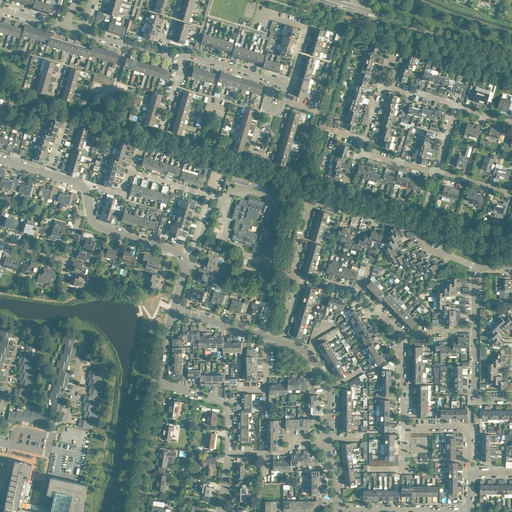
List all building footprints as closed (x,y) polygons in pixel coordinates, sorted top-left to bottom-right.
[(48,14),(50,5),(45,3),(42,12),(48,14)] [(163,12),(164,9),(155,7),(153,12),(164,15),(165,12),(163,12)] [(117,17),(118,14),(119,12),(108,9),(107,11),(109,12),(108,14),(117,17)] [(194,13),(192,12),(181,9),(180,12),(182,12),(181,14),(190,17),(193,18),(194,13)] [(102,18),(104,13),(98,11),(96,19),(101,20),(104,21),(105,19),(102,18)] [(158,18),(159,15),(150,13),(148,18),(159,21),(160,18),(158,18)] [(13,36),(17,22),(15,21),(14,26),(11,25),(8,35),(13,36)] [(19,38),(21,29),(18,28),(20,22),(17,22),(13,36),(19,38)] [(188,30),(190,25),(179,22),(178,24),(180,25),(179,27),(188,30)] [(155,28),(156,25),(147,23),(145,27),(156,31),(157,28),(155,28)] [(295,28),(286,25),(285,30),(295,34),(296,31),(295,31),(295,28)] [(27,37),(29,27),(24,26),(20,40),(22,41),(24,36),(27,37)] [(37,40),(40,31),(34,29),(30,43),(33,44),(34,39),(37,40)] [(185,40),(187,35),(176,31),(175,34),(177,35),(176,37),(185,40)] [(47,43),(50,34),(45,32),(41,46),(43,47),(45,42),(47,43)] [(88,49),(75,45),(70,44),(52,38),(54,33),(51,32),(50,34),(47,43),(48,43),(47,45),(68,52),(89,58),(90,55),(92,46),(93,44),(90,44),(88,49)] [(152,37),(153,35),(144,32),(142,37),(153,41),(154,38),(152,37)] [(206,45),(209,36),(203,34),(200,45),(203,46),(204,44),(206,45)] [(292,40),(292,38),(283,35),(282,40),(292,43),(293,41),(292,40)] [(176,39),(174,39),(173,41),(188,46),(189,41),(185,40),(176,37),(176,39)] [(216,48),(218,38),(213,37),(210,48),(213,48),(213,47),(216,48)] [(225,51),(228,41),(223,40),(220,51),(223,51),(223,50),(225,51)] [(289,50),(289,48),(280,45),(279,50),(289,53),(290,51),(289,50)] [(379,50),(381,50),(381,48),(372,45),(370,51),(376,53),(378,54),(379,50)] [(237,56),(239,47),(234,46),(231,56),(234,57),(234,56),(237,56)] [(100,58),(102,49),(97,48),(93,62),(95,63),(97,58),(100,58)] [(246,59),(249,50),(244,49),(241,59),(244,60),(244,59),(246,59)] [(375,57),(376,53),(370,51),(365,50),(363,53),(364,54),(363,56),(366,57),(376,60),(376,57),(375,57)] [(110,62),(113,52),(108,51),(103,65),(106,66),(107,61),(110,62)] [(118,54),(113,52),(110,62),(113,62),(112,68),(114,68),(118,54)] [(256,62),(259,53),(254,52),(251,62),(253,63),(254,62),(256,62)] [(129,69),(133,54),(131,54),(130,59),(126,58),(123,67),(129,69)] [(414,64),(416,58),(408,55),(406,59),(405,59),(404,61),(414,64)] [(315,64),(317,59),(306,56),(305,59),(307,59),(306,61),(315,64)] [(139,72),(143,57),(141,57),(140,62),(137,61),(134,70),(139,72)] [(375,62),(376,60),(366,57),(364,63),(372,65),(373,62),(375,62)] [(54,66),(55,63),(45,60),(44,65),(58,70),(59,68),(54,66)] [(150,75),(154,61),(152,60),(150,65),(147,64),(144,73),(150,75)] [(412,71),(414,64),(404,61),(403,64),(405,65),(404,68),(412,71)] [(371,68),(378,70),(379,67),(372,65),(364,63),(362,62),(361,65),(364,66),(362,69),(362,70),(369,72),(370,72),(371,68)] [(160,78),(164,64),(162,63),(161,68),(158,67),(155,76),(160,78)] [(316,70),(314,69),(303,66),(302,69),(304,69),(303,71),(312,74),(314,75),(316,70)] [(411,74),(412,71),(404,68),(401,67),(400,71),(396,70),(395,72),(408,76),(409,73),(411,74)] [(78,76),(80,70),(71,68),(70,71),(64,69),(64,71),(78,76)] [(194,87),(195,84),(199,69),(194,68),(193,71),(189,70),(187,78),(194,80),(192,86),(194,87)] [(202,80),(204,71),(199,69),(195,84),(197,84),(198,79),(202,80)] [(368,74),(369,72),(362,70),(362,69),(359,69),(357,78),(360,79),(368,81),(368,79),(371,80),(372,78),(370,77),(371,75),(368,74)] [(50,76),(51,73),(42,71),(41,76),(55,80),(56,78),(50,76)] [(77,81),(78,76),(64,71),(63,74),(68,75),(67,78),(77,81)] [(428,82),(431,73),(424,71),(422,81),(424,82),(425,80),(428,82)] [(215,74),(209,72),(205,87),(207,87),(209,82),(212,83),(215,74)] [(406,83),(408,76),(395,72),(394,79),(406,83)] [(222,89),(226,74),(220,73),(218,82),(221,83),(219,88),(222,89)] [(434,85),(437,75),(431,73),(428,82),(432,83),(432,84),(434,85)] [(228,85),(231,76),(226,74),(222,89),(224,89),(225,84),(228,85)] [(443,79),(444,77),(437,75),(434,85),(433,88),(436,89),(437,86),(437,85),(437,84),(441,85),(443,79)] [(309,84),(311,79),(300,76),(299,78),(301,79),(300,81),(309,84)] [(448,82),(449,82),(450,78),(447,76),(446,77),(444,76),(444,77),(443,79),(441,85),(439,91),(442,92),(443,88),(447,89),(448,82)] [(239,88),(241,79),(236,77),(232,92),(234,92),(236,87),(239,88)] [(75,86),(77,81),(67,78),(67,81),(61,80),(61,82),(75,86)] [(375,90),(376,88),(372,86),(370,84),(367,83),(368,81),(360,79),(358,85),(367,88),(372,89),(375,90)] [(249,91),(252,82),(247,80),(242,95),(244,95),(246,90),(249,91)] [(490,80),(489,83),(492,84),(490,91),(490,92),(494,93),(498,82),(490,80)] [(47,87),(48,84),(39,81),(38,86),(52,90),(53,88),(47,87)] [(460,91),(463,92),(465,85),(462,84),(461,86),(458,85),(459,82),(455,81),(454,84),(455,84),(452,94),(455,95),(454,96),(455,96),(455,95),(458,97),(460,91)] [(74,91),(75,86),(61,82),(60,84),(65,86),(64,89),(74,91)] [(454,84),(449,82),(448,82),(447,89),(446,90),(450,92),(449,93),(452,94),(455,84),(454,84)] [(119,84),(118,89),(128,92),(129,87),(119,84)] [(262,85),(257,84),(253,98),(255,98),(256,93),(260,94),(262,85)] [(365,89),(366,88),(367,88),(358,85),(356,84),(354,91),(362,93),(363,91),(366,92),(367,90),(365,89)] [(46,91),(51,93),(52,90),(38,86),(36,92),(45,94),(46,91)] [(306,94),(308,89),(297,86),(296,88),(298,89),(297,91),(306,94)] [(191,98),(193,93),(184,90),(183,94),(178,92),(177,94),(191,98)] [(372,103),(372,100),(364,98),(365,96),(362,95),(362,93),(354,91),(352,97),(372,103)] [(479,102),(486,104),(487,101),(492,103),(494,93),(490,92),(489,95),(475,91),(472,101),(479,103),(479,102)] [(70,102),(72,96),(58,92),(57,94),(62,96),(61,99),(70,102)] [(161,98),(162,95),(153,92),(151,98),(165,102),(166,100),(161,98)] [(190,104),(191,98),(177,94),(176,96),(182,98),(181,101),(190,104)] [(387,97),(386,100),(396,103),(398,96),(390,94),(389,98),(387,97)] [(371,105),(372,103),(352,97),(351,103),(359,106),(359,104),(362,105),(363,103),(366,104),(371,105)] [(501,109),(508,111),(509,108),(511,109),(511,97),(510,101),(500,98),(497,108),(501,110),(501,109)] [(394,109),(396,103),(386,100),(386,103),(387,103),(386,107),(388,107),(394,109)] [(158,109),(159,106),(149,103),(148,108),(162,112),(163,110),(158,109)] [(358,108),(359,106),(351,103),(349,110),(350,110),(358,112),(359,111),(360,111),(361,109),(358,108)] [(413,116),(416,108),(414,107),(415,104),(412,103),(412,105),(410,104),(407,114),(413,116)] [(187,114),(188,109),(174,104),(173,107),(179,108),(178,111),(187,114)] [(419,117),(422,108),(421,107),(421,106),(419,105),(418,108),(416,108),(413,116),(419,117)] [(426,118),(429,110),(427,109),(428,106),(425,105),(425,107),(423,106),(422,108),(419,117),(423,118),(423,117),(426,118)] [(396,109),(394,109),(388,107),(386,111),(385,110),(384,113),(394,116),(396,109)] [(433,118),(436,110),(434,109),(434,108),(432,107),(431,110),(429,110),(426,118),(433,120),(433,118)] [(437,111),(436,110),(433,118),(442,121),(445,109),(438,107),(437,111)] [(253,114),(254,111),(245,108),(243,114),(257,118),(258,116),(253,114)] [(360,113),(358,112),(350,110),(348,116),(356,119),(357,117),(360,118),(361,115),(359,115),(360,113)] [(301,114),(292,111),(291,115),(285,113),(285,115),(299,119),(300,119),(301,119),(302,119),(302,118),(303,118),(303,117),(303,116),(303,115),(302,115),(302,114),(301,114)] [(155,119),(156,116),(146,113),(145,118),(159,123),(160,120),(155,119)] [(397,116),(394,116),(384,113),(383,115),(382,119),(384,119),(392,122),(395,123),(397,116)] [(57,121),(57,118),(49,115),(46,123),(58,127),(60,128),(61,125),(59,125),(60,122),(61,122),(57,121)] [(184,124),(185,119),(171,115),(170,117),(175,118),(175,122),(184,124)] [(302,120),(299,119),(285,115),(284,117),(289,119),(288,122),(298,124),(300,125),(302,120)] [(356,121),(356,119),(348,116),(346,123),(348,123),(356,125),(356,124),(358,124),(359,122),(356,121)] [(153,123),(159,125),(159,123),(145,118),(143,124),(152,126),(153,123)] [(250,125),(251,122),(242,119),(240,124),(254,128),(255,126),(250,125)] [(390,128),(392,122),(384,119),(383,123),(381,123),(380,125),(384,126),(390,128)] [(57,130),(58,127),(46,123),(46,126),(49,127),(48,129),(57,132),(58,133),(59,130),(57,130)] [(355,127),(356,125),(348,123),(346,129),(356,132),(356,130),(358,131),(358,128),(355,127)] [(481,125),(477,124),(474,123),(473,125),(468,124),(466,129),(465,129),(465,130),(466,130),(464,135),(477,139),(481,125)] [(181,135),(182,129),(168,125),(167,127),(172,129),(171,132),(181,135)] [(294,135),(296,130),(282,125),(281,128),(286,129),(285,132),(294,135)] [(392,129),(390,128),(384,126),(383,130),(381,129),(380,132),(390,135),(392,129)] [(56,135),(57,132),(48,129),(45,128),(43,134),(50,136),(57,138),(57,135),(56,135)] [(500,136),(501,132),(491,128),(490,131),(489,131),(489,132),(487,131),(486,136),(499,140),(498,141),(503,142),(504,137),(500,136)] [(247,135),(248,132),(238,129),(237,135),(251,139),(252,137),(247,135)] [(435,136),(436,134),(423,130),(421,137),(429,139),(430,137),(433,138),(434,136),(435,136)] [(84,139),(86,134),(78,131),(77,134),(74,133),(74,132),(68,131),(67,134),(76,137),(84,139)] [(49,139),(50,136),(43,134),(38,132),(37,134),(40,135),(40,138),(49,141),(50,142),(51,139),(49,139)] [(393,136),(390,135),(380,132),(380,135),(381,135),(380,139),(381,139),(391,142),(393,136)] [(9,140),(10,137),(8,136),(7,139),(4,139),(1,147),(1,149),(3,150),(4,148),(6,149),(9,140)] [(297,141),(293,140),(279,136),(278,138),(283,139),(282,143),(291,145),(296,147),(297,141)] [(48,144),(49,141),(40,138),(37,137),(35,142),(38,143),(47,146),(49,147),(49,144),(48,144)] [(429,141),(429,139),(421,137),(420,143),(421,143),(429,146),(430,144),(431,144),(432,142),(429,141)] [(14,142),(15,139),(13,138),(12,141),(9,140),(6,149),(6,151),(8,151),(9,150),(11,150),(12,151),(14,142)] [(126,146),(128,141),(117,138),(116,143),(126,146)] [(389,149),(391,142),(381,139),(381,142),(382,142),(381,146),(389,149)] [(16,154),(20,140),(18,140),(17,142),(14,142),(12,151),(11,150),(11,152),(13,153),(14,151),(17,152),(16,154)] [(244,145),(244,142),(235,140),(234,145),(248,149),(249,147),(244,145)] [(81,150),(83,144),(75,142),(74,144),(70,143),(71,142),(65,141),(64,145),(66,145),(81,150)] [(46,149),(47,146),(38,143),(35,142),(34,145),(37,146),(37,148),(36,149),(45,151),(45,152),(47,152),(48,149),(46,149)] [(125,151),(126,146),(116,143),(114,148),(117,149),(125,151)] [(431,146),(429,146),(421,143),(419,149),(427,152),(428,150),(431,151),(432,148),(430,148),(431,146)] [(341,144),(340,151),(349,153),(350,151),(348,150),(350,147),(341,144)] [(83,150),(81,150),(66,145),(65,149),(72,151),(72,150),(74,150),(73,153),(81,156),(83,150)] [(242,150),(247,151),(248,149),(234,145),(232,150),(241,153),(242,150)] [(293,151),(290,151),(276,146),(275,148),(280,150),(279,153),(288,156),(291,157),(293,151)] [(465,169),(467,160),(468,160),(469,157),(473,158),(476,149),(468,146),(464,158),(460,157),(458,161),(455,160),(453,165),(465,169)] [(45,154),(45,152),(45,151),(36,149),(37,148),(34,148),(33,150),(36,151),(35,154),(44,157),(46,157),(46,155),(45,154)] [(430,160),(431,157),(431,155),(427,154),(427,152),(419,149),(417,149),(415,155),(419,156),(427,159),(430,160)] [(347,156),(348,156),(349,153),(340,151),(338,157),(343,159),(346,159),(347,156)] [(34,156),(33,159),(32,159),(31,162),(37,163),(38,161),(44,162),(45,160),(43,159),(44,157),(35,154),(32,153),(31,155),(34,156)] [(493,161),(496,162),(498,155),(493,153),(491,159),(490,158),(485,157),(485,158),(483,158),(481,166),(482,167),(482,168),(486,169),(486,171),(489,172),(493,161)] [(342,162),(343,159),(338,157),(335,156),(332,155),(330,161),(343,165),(346,166),(346,163),(343,162),(343,163),(342,162)] [(146,167),(150,157),(148,156),(147,158),(144,157),(141,166),(146,167)] [(426,161),(427,159),(419,156),(417,163),(427,166),(427,164),(429,164),(429,162),(426,161)] [(285,166),(287,161),(272,157),(272,159),(277,160),(276,163),(285,166)] [(122,162),(118,161),(113,159),(110,158),(109,164),(117,166),(117,164),(126,167),(127,164),(122,162)] [(342,168),(343,165),(330,161),(329,165),(332,165),(331,169),(339,171),(340,167),(342,168)] [(82,167),(78,166),(70,164),(68,169),(77,171),(80,172),(82,167)] [(125,169),(117,166),(109,164),(107,169),(115,171),(116,169),(124,172),(125,169)] [(363,177),(365,170),(365,168),(363,168),(364,165),(362,164),(361,166),(359,165),(356,175),(363,176),(363,177)] [(75,177),(77,171),(68,169),(65,168),(62,167),(61,170),(68,172),(67,174),(75,177)] [(382,182),(388,184),(390,176),(388,175),(389,172),(388,171),(389,168),(388,168),(386,167),(384,174),(382,182)] [(343,172),(339,171),(331,169),(330,168),(328,174),(324,173),(323,176),(335,180),(335,177),(339,178),(340,174),(342,175),(343,172)] [(369,180),(372,170),(370,170),(370,168),(368,168),(367,171),(365,170),(363,177),(363,176),(362,178),(369,180)] [(400,189),(401,186),(404,177),(402,177),(402,174),(401,173),(402,169),(400,168),(398,171),(397,176),(395,184),(394,186),(394,187),(400,189)] [(495,168),(493,175),(496,176),(496,178),(507,181),(508,178),(508,179),(508,177),(509,173),(501,171),(501,169),(495,168)] [(184,181),(188,170),(182,169),(179,180),(184,181)] [(375,182),(377,174),(375,173),(376,170),(374,169),(373,171),(372,170),(369,180),(375,182)] [(414,189),(416,181),(414,181),(415,177),(413,177),(415,170),(413,169),(412,173),(412,172),(410,178),(407,187),(414,189)] [(190,183),(192,174),(193,172),(188,170),(184,181),(190,183)] [(382,182),(384,174),(382,173),(383,172),(380,171),(379,174),(377,174),(375,182),(381,184),(382,182)] [(4,192),(8,179),(4,178),(5,175),(0,173),(0,186),(2,187),(1,191),(4,192)] [(203,187),(205,181),(202,180),(203,175),(198,173),(197,176),(195,185),(203,187)] [(395,184),(397,176),(395,175),(396,174),(393,173),(392,176),(390,176),(388,184),(394,186),(395,184)] [(121,183),(122,179),(114,177),(105,174),(104,180),(112,182),(113,180),(116,181),(121,183)] [(410,178),(408,177),(409,176),(406,175),(406,178),(404,177),(401,186),(407,187),(410,178)] [(135,195),(138,186),(135,185),(137,178),(134,177),(130,193),(135,195)] [(15,191),(19,179),(13,178),(12,181),(9,180),(9,179),(8,179),(4,192),(8,193),(9,189),(15,191)] [(23,198),(27,185),(23,183),(24,181),(19,179),(15,191),(21,193),(20,197),(23,198)] [(140,198),(140,196),(145,180),(142,179),(140,186),(138,186),(135,195),(134,196),(140,198)] [(421,179),(420,179),(419,179),(418,182),(416,181),(414,189),(420,191),(419,194),(422,194),(425,185),(422,185),(423,182),(421,181),(421,179)] [(35,195),(39,183),(35,182),(35,184),(33,183),(31,186),(28,185),(27,185),(23,198),(27,199),(28,195),(31,196),(32,194),(35,195)] [(150,199),(155,183),(153,182),(150,190),(148,189),(145,198),(150,199)] [(44,201),(47,188),(43,187),(44,184),(39,183),(35,195),(41,196),(40,200),(44,201)] [(161,202),(166,186),(163,185),(161,193),(158,192),(156,201),(161,202)] [(457,200),(460,190),(445,185),(442,196),(457,200)] [(166,204),(169,195),(166,194),(168,187),(166,186),(161,202),(166,204)] [(54,200),(58,188),(52,187),(51,190),(48,189),(48,188),(47,188),(44,201),(47,202),(48,198),(54,200)] [(63,207),(66,194),(62,193),(63,190),(58,188),(54,200),(60,202),(59,206),(63,207)] [(478,205),(477,208),(481,209),(484,200),(480,199),(481,196),(468,192),(467,196),(467,195),(466,197),(467,197),(466,200),(470,201),(470,203),(478,205)] [(73,206),(77,194),(71,193),(71,196),(67,195),(67,194),(66,194),(63,207),(66,208),(67,204),(73,206)] [(112,198),(113,195),(107,193),(106,196),(101,195),(101,198),(105,199),(105,202),(114,204),(115,199),(112,198)] [(189,205),(194,207),(196,201),(188,198),(187,202),(181,200),(180,205),(189,208),(189,205)] [(267,243),(267,242),(271,230),(263,228),(261,235),(248,231),(252,219),(256,221),(257,218),(261,219),(261,221),(269,223),(273,208),(264,205),(264,202),(249,198),(248,201),(241,198),(239,205),(237,204),(232,219),(236,220),(233,230),(235,230),(232,239),(244,243),(244,244),(253,247),(252,251),(260,253),(261,249),(269,251),(271,245),(267,243)] [(114,204),(105,202),(100,200),(99,203),(104,204),(103,207),(112,209),(114,204)] [(508,204),(506,203),(503,202),(502,205),(491,202),(488,210),(495,212),(494,216),(504,219),(507,208),(508,204)] [(110,215),(112,209),(103,207),(98,205),(97,208),(102,209),(101,212),(110,215)] [(335,212),(322,208),(321,211),(320,210),(319,213),(317,213),(318,212),(314,211),(313,214),(327,218),(328,215),(333,217),(335,212)] [(113,215),(110,215),(101,212),(97,210),(96,213),(101,215),(100,217),(103,218),(103,221),(102,221),(111,224),(111,223),(110,223),(111,220),(112,220),(113,215)] [(8,228),(12,215),(8,214),(7,217),(4,217),(6,213),(2,212),(0,218),(0,230),(0,231),(1,229),(3,230),(4,226),(7,227),(7,228),(8,228)] [(137,226),(139,217),(140,216),(135,214),(134,216),(132,225),(137,226)] [(326,223),(327,218),(313,214),(313,216),(316,217),(316,216),(318,217),(317,220),(326,223)] [(17,233),(20,221),(14,219),(15,216),(12,215),(8,228),(12,229),(11,232),(17,233)] [(185,221),(190,222),(190,219),(186,218),(177,215),(174,215),(173,220),(175,221),(184,223),(185,221)] [(38,233),(39,227),(33,225),(35,218),(32,217),(31,221),(27,233),(31,235),(30,237),(36,239),(38,233)] [(27,233),(31,221),(27,220),(26,223),(20,221),(17,233),(22,235),(23,232),(26,233),(27,233)] [(65,229),(67,224),(55,220),(53,226),(46,224),(45,228),(62,233),(63,228),(65,229)] [(158,223),(150,220),(147,229),(152,231),(153,231),(155,232),(158,223)] [(189,225),(184,223),(175,221),(174,225),(174,226),(180,227),(180,228),(182,229),(183,226),(188,227),(189,225)] [(346,228),(347,224),(341,222),(337,235),(342,236),(345,237),(348,229),(346,228)] [(179,230),(180,228),(180,227),(174,226),(174,225),(171,224),(169,230),(178,233),(186,235),(187,232),(179,230)] [(323,233),(324,228),(311,224),(310,226),(313,227),(313,226),(315,227),(314,230),(323,233)] [(405,229),(404,226),(400,225),(390,230),(393,234),(394,237),(402,233),(401,231),(405,229)] [(61,243),(63,238),(63,237),(60,237),(61,233),(62,233),(45,228),(40,226),(39,227),(38,233),(44,235),(45,231),(49,232),(47,239),(61,243)] [(377,242),(381,229),(375,227),(374,231),(372,231),(370,239),(373,240),(377,242)] [(351,230),(348,229),(345,237),(342,236),(341,241),(345,242),(348,243),(351,235),(349,234),(351,230)] [(185,238),(177,235),(178,233),(169,230),(168,236),(172,237),(170,242),(183,245),(185,238)] [(370,239),(372,231),(369,230),(368,235),(366,234),(364,242),(367,243),(367,244),(371,245),(373,240),(370,239)] [(320,243),(322,238),(308,233),(307,236),(310,237),(311,236),(312,236),(311,240),(320,243)] [(364,242),(366,234),(363,233),(362,238),(360,237),(358,246),(361,246),(361,247),(365,248),(367,244),(367,243),(364,242)] [(404,235),(402,233),(394,237),(393,234),(388,237),(391,241),(392,243),(400,239),(399,238),(404,235)] [(354,236),(351,235),(348,243),(345,242),(344,247),(352,249),(354,241),(352,240),(354,236)] [(91,239),(82,236),(81,240),(85,241),(83,247),(95,250),(97,243),(91,241),(91,239)] [(358,246),(360,237),(357,237),(356,241),(354,241),(352,249),(359,251),(361,247),(361,246),(358,246)] [(402,242),(400,239),(392,243),(391,241),(386,243),(389,247),(390,250),(398,246),(397,244),(402,242)] [(318,255),(320,250),(306,246),(305,249),(309,250),(309,249),(310,249),(309,253),(318,255)] [(400,249),(398,246),(390,250),(389,247),(384,250),(388,257),(396,252),(395,251),(400,249)] [(114,259),(116,252),(108,249),(106,254),(103,253),(101,261),(103,261),(105,260),(106,257),(114,259)] [(91,252),(82,250),(81,253),(79,252),(78,254),(77,254),(75,258),(85,261),(87,257),(89,258),(91,252)] [(209,250),(207,256),(210,257),(209,260),(218,263),(222,264),(223,260),(222,258),(220,257),(217,256),(218,253),(209,250)] [(131,257),(132,253),(124,251),(122,258),(125,259),(124,262),(129,263),(128,264),(132,265),(134,258),(131,257)] [(397,254),(396,252),(388,257),(392,264),(396,261),(397,261),(395,258),(403,254),(401,252),(397,254)] [(7,256),(7,255),(3,254),(0,265),(0,271),(3,272),(4,269),(5,269),(6,267),(17,270),(20,262),(20,261),(8,258),(9,257),(7,256)] [(404,256),(403,254),(395,258),(397,261),(396,261),(399,266),(403,263),(402,260),(409,256),(408,254),(404,256)] [(155,268),(158,269),(160,262),(157,261),(158,259),(144,255),(142,260),(147,261),(146,266),(145,269),(154,271),(155,268)] [(410,258),(409,256),(402,260),(403,263),(405,268),(409,265),(410,265),(408,262),(416,258),(414,255),(410,258)] [(316,265),(317,260),(303,256),(302,258),(306,259),(307,259),(306,262),(316,265)] [(417,260),(416,258),(408,262),(410,265),(409,265),(412,269),(416,267),(415,264),(422,260),(421,257),(417,260)] [(423,262),(422,260),(415,264),(416,267),(418,271),(420,270),(423,269),(421,266),(429,262),(427,259),(423,262)] [(216,270),(218,263),(209,260),(208,264),(205,263),(204,269),(210,271),(209,271),(212,272),(213,269),(216,270)] [(331,275),(335,261),(333,260),(332,264),(329,263),(326,272),(329,273),(329,274),(331,275)] [(74,261),(72,265),(75,266),(74,271),(84,274),(86,268),(81,267),(82,263),(74,261)] [(341,278),(345,264),(346,261),(343,261),(342,267),(339,266),(336,275),(339,276),(339,277),(341,278)] [(430,264),(429,262),(421,266),(423,269),(420,270),(422,274),(423,274),(425,273),(429,271),(428,268),(435,264),(434,261),(430,264)] [(446,264),(444,261),(436,266),(435,264),(428,268),(429,271),(431,275),(436,273),(434,270),(446,264)] [(39,264),(38,264),(31,262),(30,265),(24,263),(21,273),(30,276),(31,274),(36,275),(39,264)] [(364,276),(367,265),(362,263),(360,269),(358,275),(364,276)] [(351,281),(356,264),(353,264),(351,270),(349,269),(346,278),(349,278),(348,280),(351,281)] [(356,281),(358,275),(360,269),(357,268),(358,265),(356,264),(351,281),(353,281),(353,280),(356,281)] [(313,272),(314,270),(300,266),(299,268),(303,269),(304,269),(303,272),(317,276),(318,274),(313,272)] [(57,272),(44,268),(43,272),(39,271),(36,282),(44,284),(45,279),(50,281),(48,285),(52,287),(57,272)] [(209,274),(209,271),(210,271),(204,269),(200,268),(198,274),(201,275),(200,278),(198,278),(197,278),(210,282),(211,275),(209,274)] [(148,280),(146,286),(154,288),(156,282),(154,281),(156,275),(148,273),(147,277),(146,276),(145,279),(146,279),(148,280)] [(70,284),(80,287),(82,280),(84,281),(85,278),(75,275),(74,278),(72,277),(70,284)] [(368,292),(378,282),(381,279),(379,277),(377,280),(374,277),(371,277),(370,281),(371,282),(365,287),(367,289),(366,290),(368,292)] [(505,291),(505,277),(496,277),(496,291),(500,291),(500,301),(505,301),(505,291)] [(373,294),(379,288),(377,286),(380,284),(378,282),(368,292),(370,294),(371,292),(373,294)] [(460,289),(460,286),(452,286),(452,283),(447,283),(447,288),(447,291),(455,291),(455,289),(460,289)] [(319,292),(320,288),(308,284),(307,286),(305,292),(315,294),(316,291),(319,292)] [(375,299),(385,289),(384,287),(381,290),(379,288),(373,294),(375,296),(373,297),(375,299)] [(198,299),(200,290),(194,288),(194,290),(190,289),(187,299),(194,301),(195,298),(198,299)] [(218,302),(221,293),(222,288),(220,288),(219,288),(218,288),(217,288),(216,288),(216,289),(215,289),(215,290),(214,291),(213,294),(210,293),(206,305),(210,306),(211,303),(214,304),(215,301),(218,302)] [(455,294),(455,291),(447,291),(447,288),(442,288),(442,293),(442,296),(451,296),(451,294),(455,294)] [(382,300),(386,295),(385,294),(387,291),(385,289),(375,299),(377,301),(378,300),(380,302),(382,300)] [(206,305),(210,293),(200,290),(198,299),(201,300),(200,303),(206,305)] [(229,300),(229,301),(229,299),(226,298),(227,295),(221,293),(218,302),(221,303),(220,306),(227,307),(229,300)] [(385,305),(395,295),(393,293),(391,295),(389,293),(386,295),(382,300),(384,302),(383,303),(385,305)] [(389,307),(398,299),(396,297),(397,296),(395,295),(385,305),(386,306),(387,305),(389,307)] [(333,308),(335,299),(333,299),(333,297),(330,296),(326,310),(329,311),(330,307),(333,308)] [(392,312),(402,302),(403,301),(399,298),(398,299),(389,307),(391,309),(390,310),(392,312)] [(236,310),(239,301),(233,299),(232,301),(229,301),(229,300),(227,307),(226,310),(232,311),(233,309),(236,310)] [(345,302),(343,302),(342,302),(343,300),(341,299),(336,313),(339,314),(340,310),(343,311),(345,302)] [(245,315),(246,313),(249,304),(250,301),(246,300),(245,302),(239,301),(236,310),(240,311),(239,313),(245,315)] [(268,310),(269,307),(265,306),(266,304),(265,303),(260,301),(259,304),(256,313),(256,314),(259,315),(259,317),(262,318),(261,321),(267,323),(270,311),(268,310)] [(311,307),(312,304),(303,301),(301,306),(312,309),(312,307),(311,307)] [(256,313),(259,304),(252,302),(252,305),(249,304),(246,313),(252,315),(253,312),(256,313)] [(396,314),(403,308),(401,306),(404,304),(402,302),(392,312),(393,314),(394,313),(396,314)] [(350,319),(362,312),(361,310),(356,312),(353,307),(349,310),(350,313),(347,314),(350,319)] [(399,319),(409,309),(407,308),(405,310),(403,308),(396,314),(398,316),(397,317),(399,319)] [(403,322),(410,315),(408,314),(411,311),(409,309),(399,319),(400,321),(402,320),(403,322)] [(311,314),(309,314),(300,311),(298,316),(309,319),(310,318),(311,315),(311,314)] [(363,314),(362,312),(350,319),(352,324),(360,319),(359,317),(363,314)] [(406,326),(416,317),(414,315),(412,317),(410,315),(403,322),(405,324),(404,325),(406,326)] [(309,324),(310,319),(309,319),(298,316),(297,319),(296,319),(296,318),(293,317),(292,319),(306,323),(309,324)] [(411,329),(417,323),(415,321),(418,318),(416,317),(406,326),(407,328),(409,327),(411,329)] [(460,324),(460,318),(447,318),(447,326),(456,326),(456,324),(460,324)] [(502,323),(505,321),(501,318),(496,323),(502,330),(503,328),(507,332),(509,330),(502,323)] [(511,326),(509,323),(511,321),(508,318),(505,321),(502,323),(509,330),(510,328),(511,329),(511,326)] [(304,328),(306,323),(292,319),(291,322),(295,323),(295,322),(296,322),(295,326),(304,328)] [(355,328),(367,321),(366,319),(362,321),(360,319),(352,324),(355,328)] [(369,323),(367,321),(355,328),(358,332),(365,328),(364,325),(369,323)] [(501,331),(502,330),(496,323),(494,321),(488,326),(490,328),(490,329),(493,332),(496,330),(502,336),(504,334),(501,331)] [(360,337),(372,329),(371,327),(367,330),(365,328),(358,332),(360,337)] [(10,338),(11,333),(12,330),(1,328),(0,331),(0,335),(3,336),(2,337),(8,339),(9,337),(10,338)] [(303,334),(303,333),(289,329),(288,331),(292,332),(293,332),(292,336),(291,339),(303,343),(305,335),(303,334)] [(374,331),(372,329),(360,337),(363,341),(371,336),(369,334),(374,331)] [(501,338),(502,336),(496,330),(493,332),(490,336),(493,339),(496,337),(502,343),(504,341),(501,338)] [(461,346),(461,350),(466,350),(466,348),(469,348),(469,333),(460,333),(460,337),(458,337),(458,346),(461,346)] [(345,335),(350,346),(354,345),(349,334),(345,335)] [(73,345),(74,341),(74,338),(63,336),(62,343),(65,344),(65,345),(71,346),(71,345),(73,345)] [(366,346),(378,339),(376,336),(372,339),(371,336),(363,341),(366,346)] [(11,348),(12,344),(13,341),(8,340),(8,339),(2,337),(0,346),(9,348),(11,348)] [(442,337),(434,337),(434,346),(436,346),(436,350),(441,350),(444,350),(444,342),(442,342),(442,337)] [(500,345),(502,343),(496,337),(493,339),(490,342),(493,346),(492,347),(494,348),(497,348),(498,347),(501,349),(502,347),(500,345)] [(36,349),(37,342),(26,339),(25,347),(26,347),(26,348),(32,350),(33,348),(36,349)] [(328,346),(331,344),(330,343),(328,343),(326,340),(325,341),(322,343),(319,344),(318,345),(321,350),(328,346)] [(244,348),(244,342),(235,342),(235,352),(241,352),(241,348),(244,348)] [(447,342),(444,342),(444,350),(441,350),(441,355),(448,355),(449,346),(447,346),(447,342)] [(423,352),(423,343),(414,343),(414,347),(413,347),(413,350),(408,350),(408,352),(423,352)] [(324,354),(332,349),(330,347),(331,346),(331,344),(328,346),(321,350),(324,354)] [(375,347),(373,344),(364,349),(367,353),(380,346),(378,344),(375,345),(376,346),(375,347)] [(8,355),(9,351),(9,348),(0,346),(0,345),(0,353),(6,355),(8,355)] [(74,356),(75,352),(76,349),(71,348),(71,346),(65,345),(63,354),(72,356),(74,356)] [(183,348),(178,348),(178,345),(172,345),(172,354),(182,354),(182,350),(185,350),(185,348),(183,348)] [(381,348),(380,346),(367,353),(370,358),(378,353),(376,350),(377,349),(378,350),(381,348)] [(30,358),(32,350),(26,348),(26,350),(21,349),(19,356),(30,358)] [(326,359),(336,353),(335,351),(333,352),(332,349),(324,354),(326,359)] [(372,362),(385,355),(384,352),(380,354),(381,355),(380,356),(378,353),(370,358),(372,362)] [(71,363),(72,359),(72,356),(63,354),(61,353),(60,360),(60,361),(69,363),(71,363)] [(329,363),(337,358),(339,357),(337,353),(336,353),(326,359),(329,363)] [(386,357),(385,355),(372,362),(375,367),(383,362),(381,359),(383,358),(383,359),(386,357)] [(29,365),(30,358),(19,356),(18,363),(20,364),(29,366),(29,365)] [(331,367),(341,362),(340,360),(339,361),(337,358),(329,363),(331,367)] [(67,370),(68,365),(69,363),(60,361),(60,360),(58,360),(56,367),(60,368),(59,369),(65,371),(66,369),(67,370)] [(104,371),(105,364),(94,361),(93,369),(94,369),(94,370),(100,372),(100,370),(104,371)] [(334,372),(342,367),(340,364),(342,363),(341,362),(331,367),(334,372)] [(29,373),(31,366),(29,365),(29,366),(20,364),(18,371),(20,371),(29,373)] [(391,370),(390,370),(390,367),(388,364),(382,367),(382,370),(381,373),(380,373),(380,375),(391,375),(391,370)] [(345,372),(347,370),(345,365),(342,367),(334,372),(337,376),(345,372)] [(194,380),(194,367),(192,367),(192,370),(188,370),(188,374),(185,374),(185,380),(194,380)] [(68,380),(69,376),(70,373),(65,372),(65,371),(59,369),(57,378),(68,380)] [(98,380),(100,372),(94,370),(94,372),(89,370),(87,378),(89,378),(98,380)] [(30,381),(30,380),(31,373),(29,373),(20,371),(19,378),(21,379),(30,381)] [(502,378),(502,376),(493,376),(493,379),(493,384),(498,384),(498,381),(507,381),(507,378),(502,378)] [(351,389),(354,387),(361,383),(362,382),(359,377),(348,383),(351,389)] [(67,388),(68,383),(68,380),(57,378),(56,385),(65,387),(67,388)] [(99,388),(100,380),(98,380),(89,378),(88,385),(90,386),(99,388)] [(30,388),(32,381),(30,380),(30,381),(21,379),(19,386),(21,386),(20,388),(26,389),(27,388),(30,388)] [(63,394),(64,390),(65,387),(56,385),(54,385),(52,392),(61,394),(63,394)] [(99,395),(101,388),(99,388),(90,386),(88,393),(89,393),(89,395),(95,396),(96,395),(99,395)] [(25,398),(26,389),(20,388),(20,389),(15,388),(14,395),(25,398)] [(60,401),(61,397),(61,394),(52,392),(50,391),(49,399),(52,399),(52,401),(58,402),(59,401),(60,401)] [(314,395),(314,392),(308,392),(308,399),(305,399),(305,401),(318,401),(318,395),(314,395)] [(93,405),(94,404),(95,396),(89,395),(89,396),(84,395),(83,402),(84,403),(93,405)] [(180,402),(173,401),(169,400),(167,411),(168,411),(168,416),(178,418),(180,402)] [(61,412),(62,408),(63,404),(58,403),(58,402),(52,401),(50,409),(61,412)] [(94,412),(95,405),(94,404),(93,405),(84,403),(83,410),(85,410),(94,412)] [(216,420),(217,413),(210,412),(211,408),(202,407),(201,411),(207,412),(205,424),(216,425),(217,420),(216,420)] [(318,416),(318,407),(308,407),(308,413),(312,413),(312,416),(318,416)] [(38,421),(40,415),(38,414),(39,411),(32,409),(31,411),(32,411),(30,420),(37,422),(37,421),(38,421)] [(24,412),(17,410),(16,412),(15,421),(22,423),(22,421),(24,412)] [(32,411),(31,411),(24,410),(24,412),(22,421),(29,422),(30,420),(32,411)] [(94,420),(96,412),(94,412),(85,410),(83,417),(85,418),(84,419),(91,420),(91,419),(94,420)] [(16,412),(9,411),(7,422),(14,423),(15,421),(16,412)] [(46,428),(48,417),(40,415),(38,421),(40,421),(39,426),(46,428)] [(89,429),(91,420),(84,419),(84,420),(79,419),(78,427),(89,429)] [(180,425),(172,424),(172,427),(165,426),(163,438),(166,438),(166,439),(167,439),(172,439),(173,429),(179,430),(180,425)] [(204,428),(203,433),(207,433),(205,447),(210,448),(211,448),(214,448),(216,434),(210,433),(210,429),(204,428)] [(455,434),(447,434),(447,438),(446,438),(446,443),(461,443),(461,440),(456,440),(456,438),(455,438),(455,434)] [(167,467),(168,458),(175,459),(176,453),(169,452),(169,450),(160,449),(159,456),(160,456),(159,465),(167,467)] [(215,468),(216,463),(216,459),(202,457),(201,466),(205,466),(205,471),(204,471),(204,472),(204,474),(212,475),(213,468),(215,468)] [(40,511),(22,508),(28,480),(31,464),(14,461),(4,506),(5,506),(5,508),(4,508),(4,510),(3,511),(40,511)] [(244,471),(244,465),(237,465),(237,479),(247,478),(247,473),(245,471),(244,471)] [(318,471),(318,468),(312,468),(312,477),(322,477),(322,471),(318,471)] [(166,475),(158,474),(157,478),(158,478),(156,490),(161,490),(161,491),(162,491),(164,491),(166,475)] [(81,511),(87,485),(50,476),(46,494),(53,495),(51,504),(51,508),(49,511),(81,511)] [(211,496),(212,487),(206,486),(207,483),(204,483),(204,479),(195,478),(195,482),(197,482),(197,488),(200,488),(199,491),(202,492),(202,495),(211,496)] [(247,485),(238,485),(238,488),(234,488),(234,492),(236,492),(236,500),(246,500),(246,492),(247,492),(247,485)] [(458,491),(463,491),(463,488),(448,488),(448,494),(449,494),(449,498),(457,498),(457,494),(458,494),(458,491)] [(322,498),(322,489),(312,489),(312,495),(316,495),(316,498),(322,498)] [(154,501),(152,511),(154,511),(171,511),(172,509),(159,507),(160,502),(154,501)]
